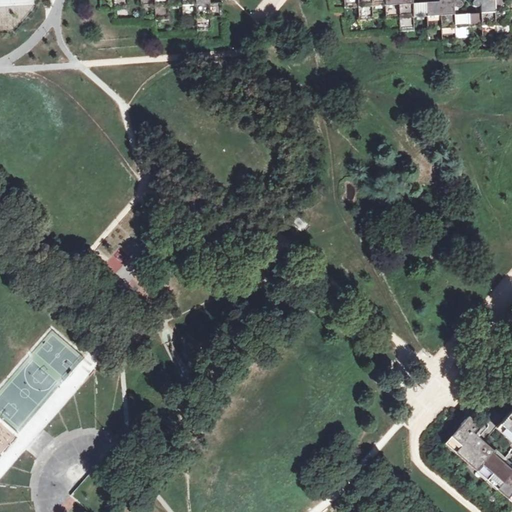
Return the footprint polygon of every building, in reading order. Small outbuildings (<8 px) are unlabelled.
[(36,9),(35,0),(10,0),(11,7),(28,6),(28,10),(36,9)] [(113,0),(114,10),(128,9),(127,0),(141,0),(142,7),(156,7),(156,21),(169,19),(168,7),(182,6),(183,19),(197,18),(198,31),(211,30),(210,17),(224,16),(223,3),(209,4),(208,0),(113,0)] [(341,0),(342,8),(358,7),(359,21),(372,21),(372,6),(386,6),(387,19),(400,19),(401,32),(414,31),(413,18),(426,17),(427,31),(441,30),(442,43),(455,42),(455,29),(482,27),(482,40),(496,39),(495,26),(508,25),(507,0),(473,0),(473,1),(472,2),(472,3),(472,4),(472,5),(473,6),(473,7),(474,7),(475,7),(476,7),(477,7),(478,7),(478,6),(479,5),(479,3),(480,3),(480,9),(481,13),(454,14),(454,11),(454,5),(454,6),(455,7),(456,8),(457,8),(458,8),(459,8),(460,8),(461,7),(461,6),(462,5),(462,4),(461,3),(461,2),(460,1),(459,1),(458,1),(453,1),(453,0),(425,0),(426,3),(413,4),(412,0),(341,0)] [(469,416),(445,443),(511,502),(511,467),(473,432),(479,426),(469,416)] [(501,422),(499,424),(511,436),(511,421),(506,416),(501,422)]
